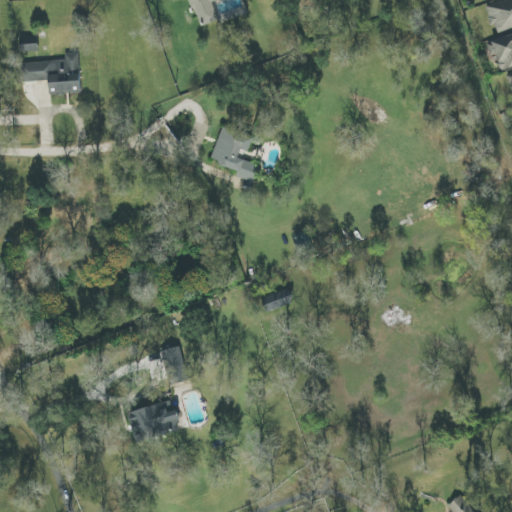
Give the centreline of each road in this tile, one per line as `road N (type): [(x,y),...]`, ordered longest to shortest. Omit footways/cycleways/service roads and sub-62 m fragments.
road 1 (residential): [(0,150),(132,146),(183,126)]
road 2 (residential): [(77,511),(41,430),(3,395)]
